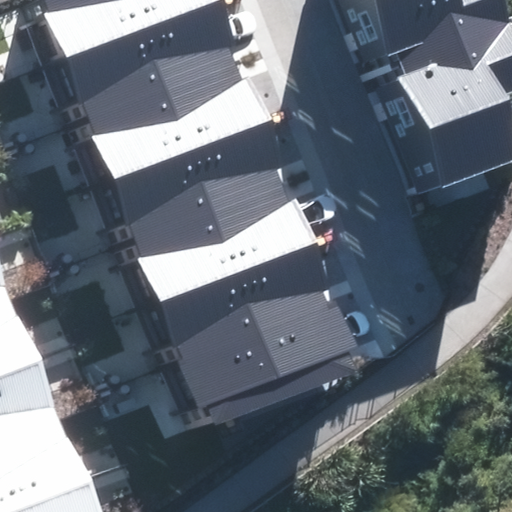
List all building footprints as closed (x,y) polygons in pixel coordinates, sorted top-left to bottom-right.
[(214,0),(53,0),(39,5),(60,65),(218,8),(214,0)] [(331,0),(363,85),(491,37),(477,0),(331,0)] [(218,8),(60,65),(82,124),(239,68),(218,8)] [(511,90),(491,37),(363,85),(411,210),(498,177),(481,132),(511,120),(511,90)] [(239,68),(82,124),(103,184),(261,127),(239,68)] [(261,127),(103,184),(124,243),(282,187),(261,127)] [(282,187),(124,243),(146,303),(303,246),(282,187)] [(303,246),(146,303),(167,362),(325,306),(303,246)] [(325,306),(167,362),(189,422),(347,365),(325,306)] [(0,333),(0,391),(19,385),(0,333)] [(19,385),(0,391),(0,462),(41,448),(19,385)] [(41,448),(0,462),(0,511),(60,511),(64,511),(41,448)]
